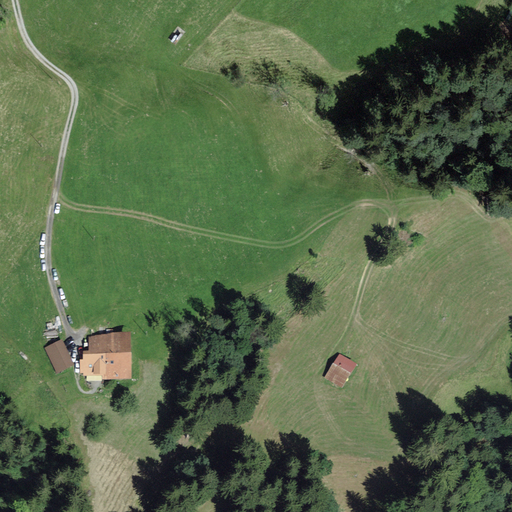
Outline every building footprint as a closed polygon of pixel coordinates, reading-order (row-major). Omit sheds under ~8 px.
[(482,198),(482,205),(489,205),(490,211),(500,210),(499,196),(482,198)] [(92,339),(92,355),(126,355),(126,336),(115,336),(115,343),(97,343),(97,339),(92,339)] [(58,373),(71,366),(60,344),(47,350),(58,373)] [(106,377),(126,377),(126,355),(92,355),(86,355),(86,373),(106,373),(106,377)] [(340,358),(328,377),(340,385),(352,366),(340,358)]
